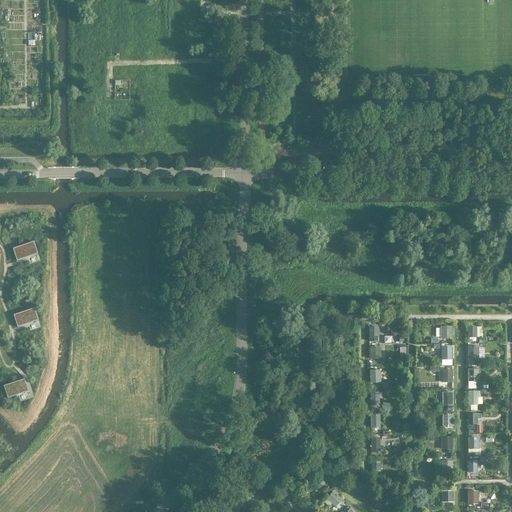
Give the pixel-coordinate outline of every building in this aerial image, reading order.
[(22,220),(10,223),(12,232),(24,229),(22,220)] [(33,243),(12,249),(16,262),(37,255),(33,243)] [(11,285),(10,294),(22,295),(23,286),(11,285)] [(33,309),(13,316),(17,328),(37,321),(33,309)] [(380,327),(366,326),(365,343),(380,344),(380,327)] [(435,327),(436,344),(447,343),(447,327),(435,327)] [(23,342),(17,348),(28,359),(34,354),(23,342)] [(460,345),(460,362),(475,362),(475,345),(460,345)] [(380,370),(366,370),(366,387),(380,387),(380,370)] [(435,373),(435,391),(448,391),(448,373),(435,373)] [(24,381),(3,387),(7,399),(27,393),(24,381)] [(461,395),(461,412),(474,412),(474,395),(461,395)] [(380,410),(367,410),(367,430),(380,430),(380,410)] [(479,432),(480,416),(468,416),(468,432),(479,432)] [(435,418),(435,435),(448,435),(448,418),(435,418)] [(371,450),(381,450),(381,438),(371,438),(371,450)] [(462,441),(462,457),(474,456),(474,441),(462,441)] [(468,472),(478,472),(477,460),(468,460),(468,472)] [(382,462),(369,461),(368,480),(382,480),(382,462)] [(435,461),(435,473),(448,473),(448,461),(435,461)] [(308,478),(302,484),(311,493),(317,487),(308,478)] [(454,501),(454,490),(441,490),(441,501),(454,501)] [(461,493),(461,508),(474,509),(474,493),(461,493)]
